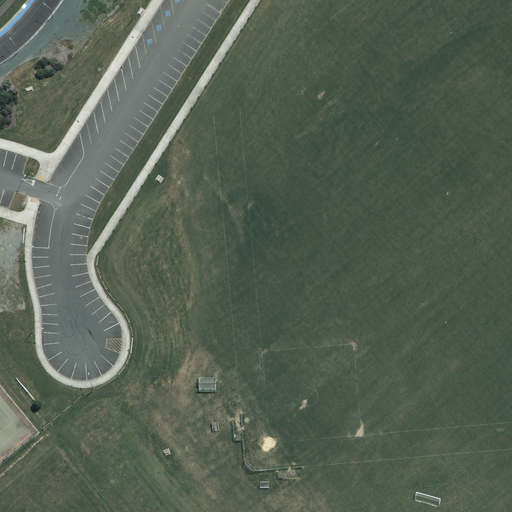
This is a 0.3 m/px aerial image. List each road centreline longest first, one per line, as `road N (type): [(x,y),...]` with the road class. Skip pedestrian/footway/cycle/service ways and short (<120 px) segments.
road 1 (residential): [(71,200),(195,0)]
road 2 (residential): [(71,200),(60,263),(83,340)]
